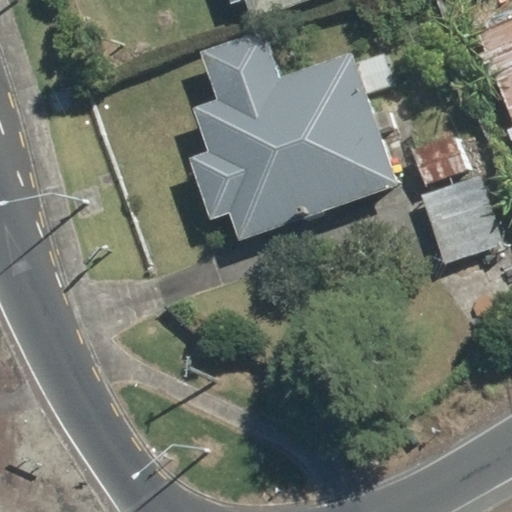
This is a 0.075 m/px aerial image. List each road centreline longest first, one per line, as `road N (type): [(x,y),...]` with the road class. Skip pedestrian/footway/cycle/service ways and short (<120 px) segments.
road 1 (secondary): [(0,200),(42,327),(86,410),(156,511)]
road 2 (motorway): [(333,511),(511,421)]
